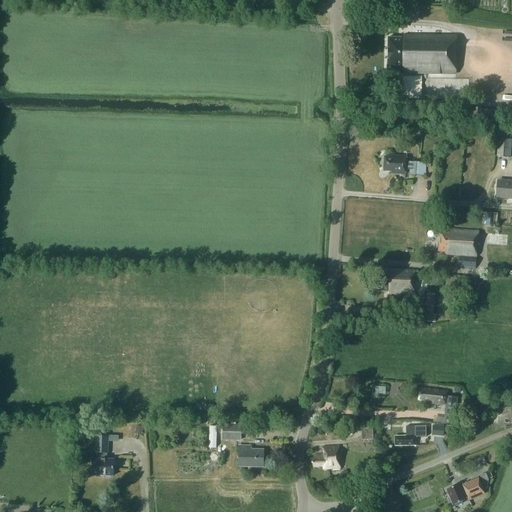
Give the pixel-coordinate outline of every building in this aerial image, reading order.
[(411,7),(399,6),(399,17),(410,17),(411,7)] [(457,36),(403,35),(403,38),(389,38),(388,69),(402,70),(402,74),(456,75),(457,36)] [(510,157),(511,140),(499,139),(498,156),(510,157)] [(405,169),(410,170),(409,175),(425,176),(426,163),(407,162),(407,156),(391,155),(391,157),(384,157),(383,171),(396,172),(396,174),(405,175),(405,169)] [(511,198),(511,182),(498,181),(497,197),(511,198)] [(476,212),(475,224),(497,226),(498,214),(476,212)] [(440,228),(438,252),(445,252),(445,254),(459,256),(477,257),(479,232),(440,228)] [(459,257),(458,268),(476,270),(477,257),(472,257),(459,256),(459,257)] [(415,271),(385,270),(385,282),(375,281),(375,292),(389,292),(389,294),(415,295),(415,271)] [(435,294),(426,294),(425,315),(434,315),(435,294)] [(447,405),(445,424),(456,425),(459,397),(448,396),(448,392),(422,389),(421,400),(432,401),(432,403),(447,405)] [(241,424),(223,424),(222,441),(241,441),(241,424)] [(433,425),(432,436),(443,437),(444,426),(433,425)] [(144,428),(137,426),(135,433),(142,435),(144,428)] [(395,436),(395,446),(415,445),(415,437),(426,437),(426,426),(406,427),(406,436),(395,436)] [(373,439),(373,429),(361,429),(362,439),(373,439)] [(92,475),(114,476),(114,459),(107,459),(107,453),(108,453),(108,437),(96,437),(96,453),(97,453),(97,459),(93,459),(92,475)] [(240,446),(240,466),(263,466),(263,450),(251,450),(251,446),(240,446)] [(322,447),(323,455),(315,455),(316,458),(312,458),(312,467),(323,466),(323,469),(331,468),(331,470),(340,469),(339,446),(322,447)] [(469,501),(485,494),(479,478),(463,485),(462,483),(446,490),(453,505),(468,499),(469,501)]
